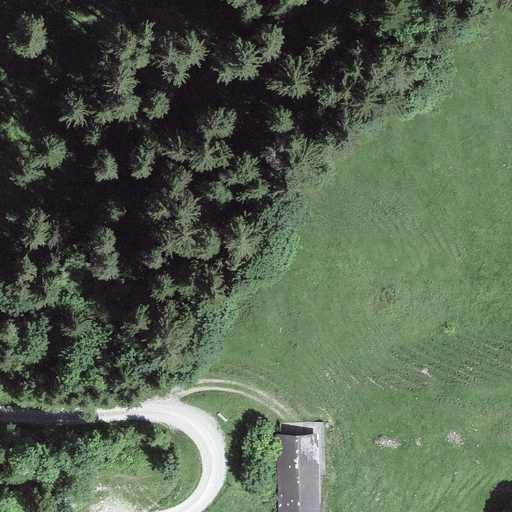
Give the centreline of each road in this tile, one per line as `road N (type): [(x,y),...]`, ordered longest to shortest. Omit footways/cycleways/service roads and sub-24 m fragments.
road 1 (track): [(183,511),(198,505),(216,468),(199,422),(177,413),(0,415)]
road 2 (track): [(134,415),(185,386),(243,387),(281,405)]
